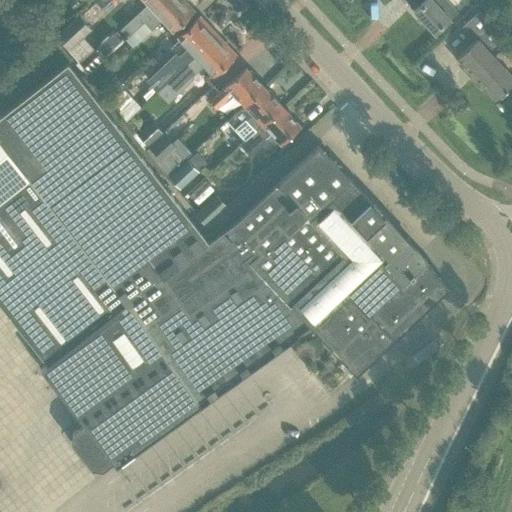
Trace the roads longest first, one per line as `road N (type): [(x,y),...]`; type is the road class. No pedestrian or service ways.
road 1 (tertiary): [(505,242),(497,224),(441,186),(269,0)]
road 2 (tertiary): [(408,511),(504,300),(505,242)]
